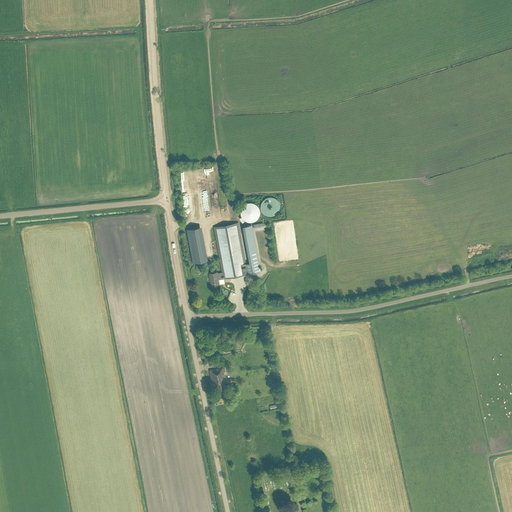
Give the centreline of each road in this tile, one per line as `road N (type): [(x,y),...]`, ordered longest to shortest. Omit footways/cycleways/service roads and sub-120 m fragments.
road 1 (unclassified): [(511,275),(351,311),(186,316)]
road 2 (unclassified): [(166,199),(150,0)]
road 3 (unclassified): [(227,511),(186,316)]
road 4 (unclassified): [(0,215),(166,199)]
